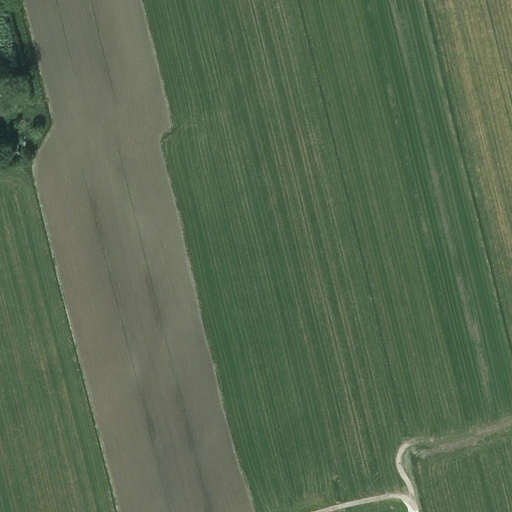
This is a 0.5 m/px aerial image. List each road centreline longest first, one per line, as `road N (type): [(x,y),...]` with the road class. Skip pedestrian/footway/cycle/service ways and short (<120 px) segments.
road 1 (track): [(105,511),(0,131)]
road 2 (track): [(0,124),(38,105),(9,0)]
